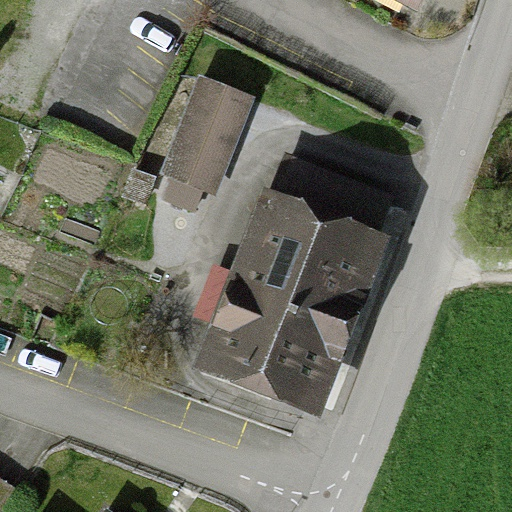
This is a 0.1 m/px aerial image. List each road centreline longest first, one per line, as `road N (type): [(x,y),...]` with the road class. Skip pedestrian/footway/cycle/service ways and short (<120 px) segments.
road 1 (unclassified): [(511,24),(427,279),(336,511)]
road 2 (residential): [(0,385),(335,511)]
